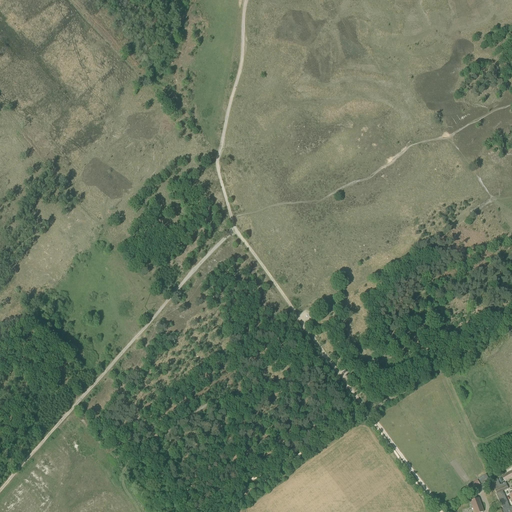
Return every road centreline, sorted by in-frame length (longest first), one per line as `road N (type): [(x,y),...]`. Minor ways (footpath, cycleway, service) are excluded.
road 1 (track): [(0,488),(232,230)]
road 2 (track): [(144,511),(120,479),(126,460),(197,398),(262,389),(319,347)]
road 3 (track): [(232,230),(217,157),(246,0)]
road 4 (track): [(232,230),(319,347)]
road 5 (track): [(366,411),(440,511)]
